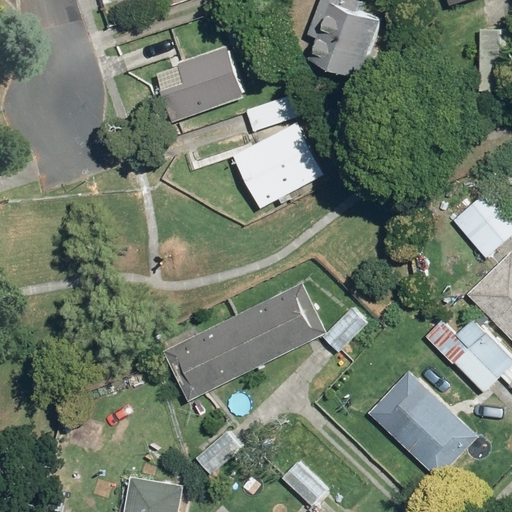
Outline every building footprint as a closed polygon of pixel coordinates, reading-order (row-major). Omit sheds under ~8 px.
[(322,0),(315,23),(323,26),(312,58),(362,75),(381,18),(349,7),(351,0),(322,0)] [(511,27),(483,27),(482,90),(511,90),(511,27)] [(175,122),(249,96),(231,44),(157,69),(175,122)] [(302,116),(296,93),(248,107),(255,130),(302,116)] [(326,174),(297,121),(235,154),(264,208),(326,174)] [(489,258),(511,237),(511,205),(494,185),(456,220),(489,258)] [(511,251),(470,293),(511,335),(511,251)] [(330,331),(307,281),(165,348),(189,398),(330,331)] [(355,306),(326,336),(339,349),(369,319),(355,306)] [(511,355),(476,317),(460,332),(445,316),(428,332),(484,391),(501,375),(511,386),(511,355)] [(479,436),(411,369),(371,410),(439,477),(479,436)] [(213,474),(245,447),(229,429),(198,456),(213,474)] [(303,459),(285,476),(312,505),(330,488),(303,459)] [(125,511),(181,511),(185,485),(132,477),(127,510),(125,511)]
